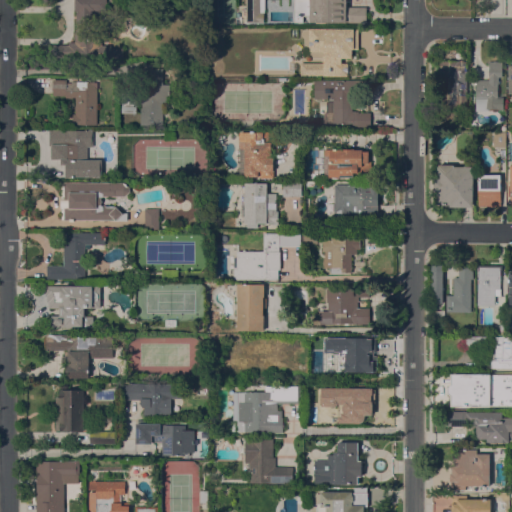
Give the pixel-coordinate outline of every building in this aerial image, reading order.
[(48,57),(48,44),(68,44),(68,41),(74,41),(74,31),(76,31),(76,22),(76,11),(74,11),(74,0),(106,0),(106,10),(92,10),(92,33),(101,33),(102,45),(111,45),(111,47),(123,47),(123,57),(48,57)] [(265,0),(265,12),(264,12),(264,22),(260,22),(246,22),(246,0),(265,0)] [(346,0),(346,6),(366,6),(366,22),(310,22),(310,21),(308,21),(308,0),(346,0)] [(293,3),(306,3),(306,23),(293,23),(293,3)] [(358,28),(358,49),(352,49),(352,57),(341,57),(341,62),(347,62),(347,75),(300,75),(300,63),(324,63),(324,51),(310,51),(310,45),(309,45),(309,28),(358,28)] [(459,61),(459,60),(463,60),(463,61),(467,61),(466,108),(441,108),(441,75),(437,75),(437,61),(459,61)] [(476,79),(488,79),(488,61),(502,61),(502,76),(498,76),(498,97),(503,97),(503,109),(488,109),(488,110),(476,110),(476,79)] [(121,113),(121,90),(136,90),(136,96),(146,96),(146,84),(141,84),(141,63),(153,63),(153,68),(163,68),(163,84),(169,84),(169,101),(162,101),(162,125),(140,125),(140,105),(136,105),(136,113),(121,113)] [(97,124),(72,124),(73,114),(75,114),(75,98),(65,98),(65,95),(52,95),(52,79),(66,79),(66,82),(71,82),(71,81),(87,81),(87,82),(97,82),(97,124)] [(333,98),(314,98),(314,79),(364,79),(364,98),(352,98),(352,110),(360,110),(360,112),(371,112),(371,126),(348,126),(348,123),(333,123),(333,98)] [(93,146),(87,146),(87,160),(101,159),(101,177),(97,177),(97,176),(71,176),(71,177),(65,177),(65,175),(52,175),(52,159),(50,159),(50,146),(48,146),(48,129),(68,129),(68,130),(86,130),(86,129),(93,129),(93,146)] [(273,131),(274,158),(273,158),(273,177),(259,178),(259,175),(236,175),(236,148),(239,148),(239,132),(273,131)] [(506,131),(506,146),(493,146),(493,131),(506,131)] [(329,149),(340,149),(340,148),(354,148),(354,149),(362,149),(362,151),(369,151),(369,160),(371,160),(371,177),(329,177),(329,149)] [(449,207),(449,204),(437,204),(437,191),(433,191),(433,178),(437,178),(437,166),(439,166),(439,164),(453,164),(453,166),(463,166),(463,165),(473,165),(473,207),(449,207)] [(500,174),(500,205),(493,205),(493,207),(487,207),(487,205),(478,205),(478,174),(500,174)] [(283,196),(282,181),(301,181),(301,196),(283,196)] [(127,213),(127,220),(63,220),(63,208),(61,208),(60,199),(64,199),(63,182),(124,182),(129,187),(129,191),(124,196),(102,196),(100,198),(102,201),(100,204),(102,206),(114,206),(115,207),(116,206),(123,213),(127,213)] [(370,184),(370,182),(378,182),(378,206),(378,217),(341,217),(341,215),(334,215),(334,184),(370,184)] [(244,204),(241,204),(241,194),(244,194),(244,183),(266,183),(266,193),(276,193),(276,210),(277,210),(277,224),(272,224),(272,223),(257,223),(257,227),(246,227),(246,223),(244,223),(244,204)] [(159,230),(144,230),(144,209),(159,208),(159,230)] [(63,265),(63,232),(105,232),(105,244),(90,244),(90,248),(84,248),(85,278),(46,278),(46,265),(63,265)] [(305,232),(317,232),(317,243),(305,243),(305,232)] [(263,251),(263,233),(278,233),(278,234),(300,234),(300,246),(279,246),(279,251),(280,251),(280,269),(278,269),(278,279),(233,279),(233,267),(235,267),(235,257),(236,257),(236,251),(263,251)] [(360,248),(357,248),(357,253),(352,253),(352,259),(351,259),(351,273),(331,273),(331,267),(325,267),(324,266),(323,262),(323,260),(324,256),(324,251),(322,251),(322,241),(325,241),(325,239),(331,239),(331,237),(336,237),(336,238),(355,238),(360,238),(360,248)] [(446,312),(446,295),(453,295),(453,277),(458,277),(458,267),(464,267),(464,264),(473,264),(473,278),(471,278),(471,312),(446,312)] [(502,265),(502,270),(500,270),(500,295),(494,295),(494,305),(478,305),(478,269),(477,269),(477,265),(502,265)] [(432,303),(432,266),(442,266),(442,287),(444,287),(444,289),(442,289),(442,303),(432,303)] [(178,269),(178,277),(163,277),(162,269),(178,269)] [(237,283),(264,284),(264,297),(265,297),(265,307),(263,307),(263,315),(264,315),(263,331),(237,330),(237,283)] [(100,285),(100,307),(85,307),(85,315),(93,316),(93,327),(51,327),(51,315),(59,315),(59,308),(48,308),(48,301),(47,301),(47,295),(45,295),(45,285),(100,285)] [(326,288),(369,288),(369,296),(368,296),(368,301),(357,301),(357,307),(370,307),(370,324),(356,324),(356,323),(333,323),(320,323),(320,311),(327,311),(327,302),(326,302),(326,288)] [(70,334),(70,335),(113,335),(113,357),(89,357),(89,378),(66,378),(66,364),(62,364),(62,356),(68,356),(68,350),(70,350),(70,349),(46,349),(46,334),(70,334)] [(478,335),(479,349),(463,349),(462,336),(478,335)] [(511,368),(491,368),(491,336),(511,336),(511,368)] [(324,337),(372,337),(372,350),(370,350),(370,352),(367,352),(367,354),(370,354),(370,361),(372,361),(372,372),(344,372),(344,361),(345,361),(345,352),(324,352),(324,337)] [(450,373),(490,373),(490,374),(511,374),(511,405),(490,405),(490,407),(450,406),(450,395),(448,393),(447,391),(447,388),(448,386),(450,384),(450,373)] [(181,383),(181,398),(171,398),(171,416),(143,416),(143,408),(139,402),(141,401),(141,399),(128,399),(128,398),(121,398),(121,384),(128,384),(128,383),(181,383)] [(300,403),(277,403),(277,410),(281,410),(281,418),(283,418),(283,428),(283,431),(237,431),(237,420),(233,420),(233,392),(244,392),(264,391),(264,386),(300,386),(300,403)] [(372,387),(372,389),(374,389),(374,401),(372,401),(372,414),(365,414),(365,416),(364,418),(363,419),(362,421),(359,422),(338,422),(338,417),(338,403),(337,404),(336,405),(333,406),(331,406),(330,405),(321,405),(321,404),(320,404),(320,393),(321,393),(321,387),(372,387)] [(84,430),(56,430),(55,397),(60,397),(60,389),(83,389),(84,430)] [(502,411),(502,417),(505,417),(505,418),(511,418),(511,439),(509,439),(509,442),(486,442),(486,439),(476,439),(476,426),(475,426),(471,424),(472,422),(467,422),(467,426),(448,426),(449,411),(502,411)] [(226,421),(235,421),(235,431),(226,431),(226,421)] [(161,441),(152,442),(152,443),(136,443),(136,423),(160,423),(161,425),(185,424),(185,430),(194,430),(194,439),(197,439),(197,444),(194,444),(194,452),(189,452),(189,459),(184,459),(184,455),(162,455),(161,441)] [(89,443),(89,431),(116,431),(116,443),(89,443)] [(249,462),(245,462),(245,438),(262,438),(262,439),(273,439),(273,457),(275,457),(275,466),(293,467),(292,484),(282,484),(282,482),(249,482),(249,462)] [(314,460),(327,460),(327,454),(334,454),(334,452),(338,452),(338,442),(339,442),(339,441),(356,441),(356,442),(358,442),(358,460),(362,460),(362,476),(358,476),(358,483),(314,484),(314,460)] [(489,485),(465,485),(465,489),(450,489),(450,473),(451,473),(451,466),(453,466),(454,449),(477,449),(476,454),(490,454),(489,485)] [(64,511),(36,511),(36,461),(75,461),(75,460),(79,460),(79,476),(64,476),(64,511)] [(125,481),(125,494),(127,494),(127,502),(130,502),(130,511),(92,511),(89,509),(89,492),(96,492),(96,481),(125,481)] [(368,506),(364,506),(364,511),(317,511),(317,504),(321,504),(321,492),(354,492),(354,488),(367,488),(367,492),(368,492),(368,506)] [(210,490),(210,503),(200,503),(200,490),(210,490)] [(453,511),(451,511),(451,494),(467,495),(467,499),(491,499),(490,511),(453,511)]
